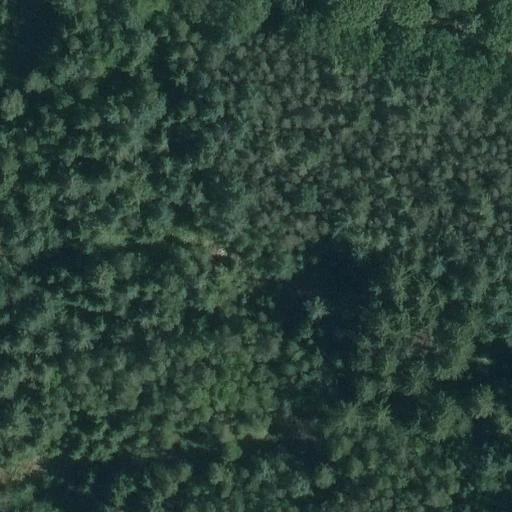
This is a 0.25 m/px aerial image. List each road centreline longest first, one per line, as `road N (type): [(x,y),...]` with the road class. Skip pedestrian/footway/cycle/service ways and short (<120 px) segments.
road 1 (track): [(159,0),(0,206)]
road 2 (track): [(511,49),(344,0)]
